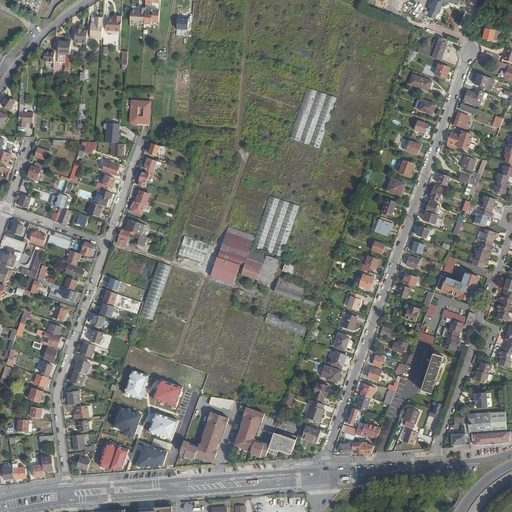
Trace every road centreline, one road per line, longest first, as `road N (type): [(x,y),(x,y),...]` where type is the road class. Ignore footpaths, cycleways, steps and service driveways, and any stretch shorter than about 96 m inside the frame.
road 1 (residential): [(469,50),(325,469)]
road 2 (residential): [(106,244),(58,384),(67,488)]
road 3 (residential): [(511,230),(435,460)]
road 4 (residential): [(67,501),(255,487)]
